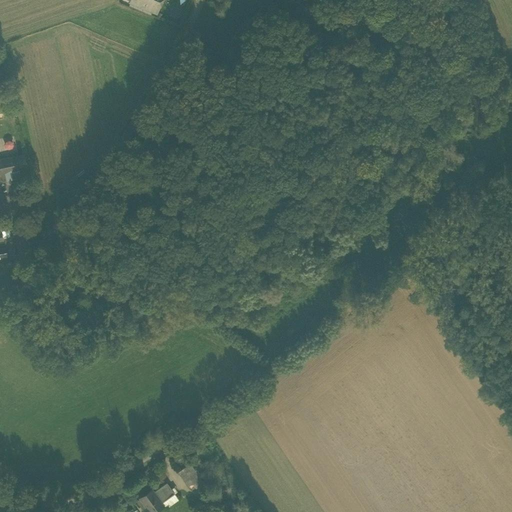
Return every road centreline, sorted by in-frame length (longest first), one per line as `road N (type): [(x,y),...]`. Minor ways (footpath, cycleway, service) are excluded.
road 1 (residential): [(0,301),(135,118),(197,0)]
road 2 (track): [(511,102),(447,84),(411,0)]
